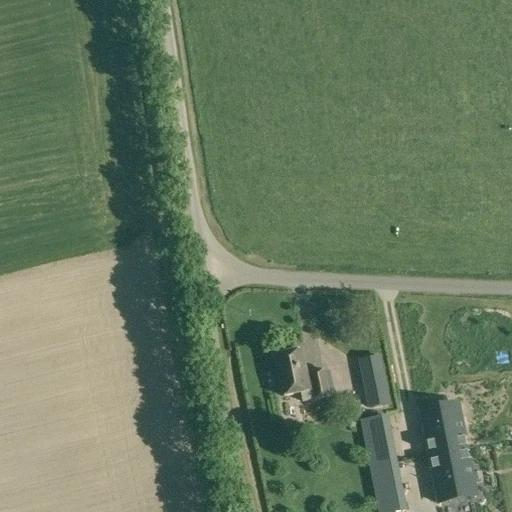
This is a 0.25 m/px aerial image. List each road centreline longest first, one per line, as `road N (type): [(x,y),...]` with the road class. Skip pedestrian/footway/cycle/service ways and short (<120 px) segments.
road 1 (unclassified): [(202,271),(511,288)]
road 2 (unclassified): [(161,0),(202,271)]
road 3 (unclassified): [(248,511),(202,271)]
